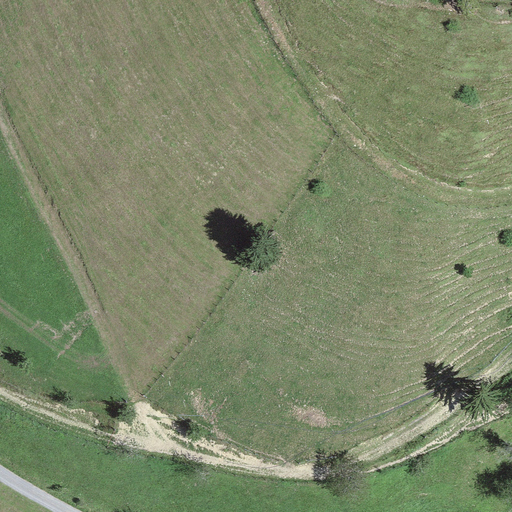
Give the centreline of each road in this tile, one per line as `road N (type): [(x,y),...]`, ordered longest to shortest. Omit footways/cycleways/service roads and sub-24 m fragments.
road 1 (track): [(0,380),(124,445),(319,472),(371,460),(422,431),(511,362)]
road 2 (track): [(262,0),(338,121),(367,151),(440,192),(511,192)]
